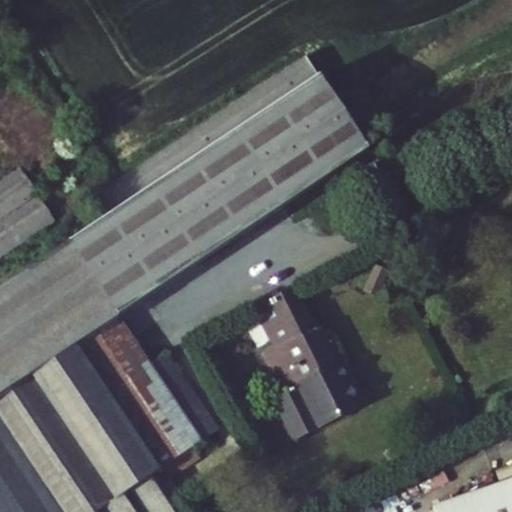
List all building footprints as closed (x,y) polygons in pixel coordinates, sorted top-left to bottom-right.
[(99,208),(112,230),(70,257),(116,327),(368,170),(308,74),(99,208)] [(0,259),(50,226),(14,171),(7,175),(0,180),(0,259)] [(116,327),(70,257),(0,301),(0,511),(164,511),(147,483),(197,453),(116,327)] [(270,362),(258,368),(274,402),(300,389),(303,397),(317,390),(314,382),(322,379),(302,346),(278,305),(247,323),(270,362)] [(332,374),(315,340),(302,346),(322,379),(332,374)] [(511,511),(511,497),(471,511),(511,511)]
